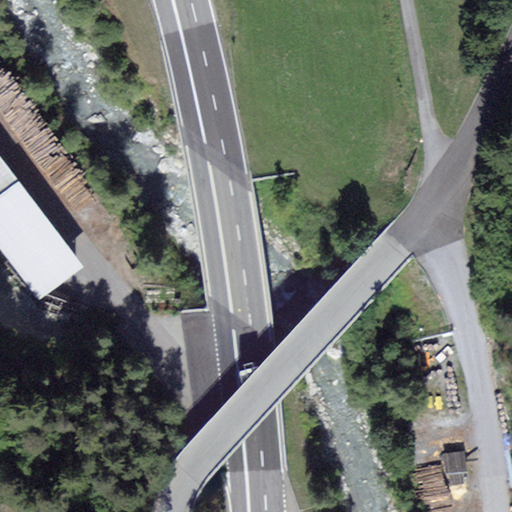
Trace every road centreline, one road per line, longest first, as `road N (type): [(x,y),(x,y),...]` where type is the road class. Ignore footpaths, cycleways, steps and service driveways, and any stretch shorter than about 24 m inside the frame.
road 1 (primary): [(247,511),(217,203),(173,0)]
road 2 (unclassified): [(392,248),(182,477),(171,511)]
road 3 (unclassified): [(440,197),(405,0)]
road 4 (tertiary): [(511,50),(440,197)]
